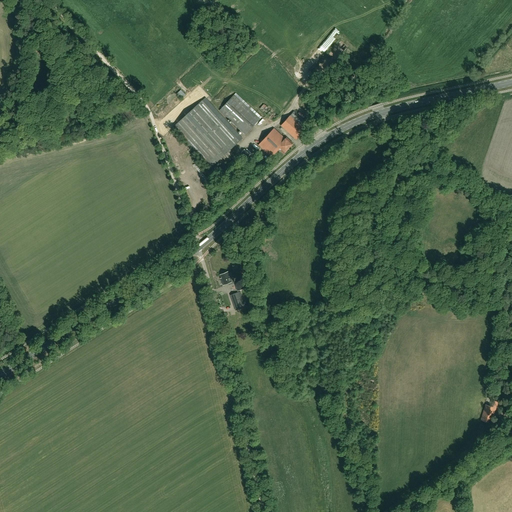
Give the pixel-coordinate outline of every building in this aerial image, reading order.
[(324,38),(331,28),(327,25),(321,36),(324,38)] [(179,89),(175,93),(180,98),(184,94),(179,89)] [(257,106),(261,102),(247,90),(243,94),(257,106)] [(234,95),(220,110),(245,134),(260,119),(234,95)] [(172,127),(210,168),(239,141),(202,100),(172,127)] [(264,102),(259,106),(263,111),(268,107),(264,102)] [(274,119),(277,114),(270,108),(267,113),(274,119)] [(296,139),(303,131),(311,123),(306,118),(304,120),(294,111),(288,118),(281,126),(280,125),(278,128),(286,135),(288,132),(296,139)] [(283,153),(293,143),(287,137),(285,139),(274,128),(258,145),(272,157),(279,149),(283,153)] [(245,147),(242,149),(247,157),(250,154),(245,147)] [(221,274),(225,284),(228,283),(229,286),(236,283),(232,273),(229,274),(228,272),(226,272),(226,271),(225,271),(222,272),(222,273),(222,274),(221,274)] [(241,283),(239,283),(235,285),(237,291),(243,289),(241,283)] [(244,307),(238,292),(230,295),(235,310),(244,307)] [(492,408),(485,407),(483,423),(490,423),(492,408)]
